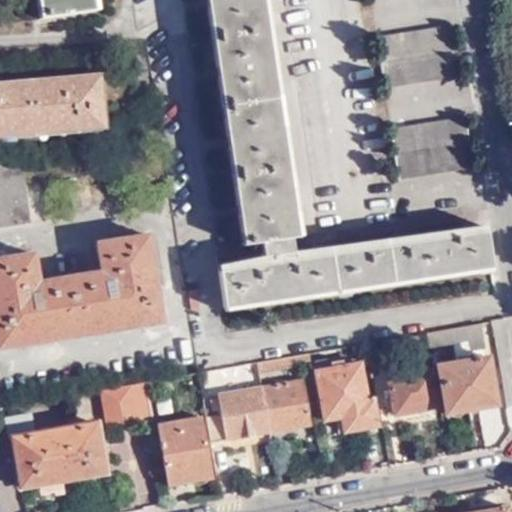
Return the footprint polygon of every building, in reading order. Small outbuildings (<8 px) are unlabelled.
[(36,0),(40,17),(95,8),(93,0),(36,0)] [(223,307),(493,269),(487,232),(295,258),(292,237),(300,236),(265,0),(205,0),(206,3),(217,72),(227,141),(238,209),(243,243),(262,242),(265,263),(218,269),(223,307)] [(459,79),(452,25),(392,33),(400,88),(459,79)] [(0,79),(0,133),(102,124),(98,70),(51,75),(0,79)] [(414,179),(473,169),(465,116),(405,126),(414,179)] [(0,225),(27,221),(19,164),(0,166),(0,225)] [(33,252),(0,257),(0,347),(42,340),(113,329),(161,321),(147,233),(98,241),(101,269),(37,278),(33,252)] [(484,347),(480,322),(424,332),(427,348),(469,340),(470,350),(484,347)] [(427,348),(424,332),(409,335),(411,351),(427,348)] [(411,351),(409,335),(383,340),(387,359),(412,355),(411,351)] [(259,374),(309,365),(307,353),(256,362),(259,374)] [(443,415),(494,407),(486,358),(435,367),(443,415)] [(244,376),(259,374),(256,362),(243,364),(244,376)] [(364,403),(357,364),(315,371),(324,422),(341,419),(343,432),(376,427),(372,402),(364,403)] [(393,414),(431,408),(425,370),(387,378),(393,414)] [(261,387),(269,432),(311,425),(303,379),(261,387)] [(143,382),(146,401),(161,398),(158,380),(143,382)] [(105,435),(151,428),(146,401),(143,382),(97,391),(105,435)] [(208,442),(269,432),(261,387),(217,394),(220,414),(204,417),(208,442)] [(5,420),(18,489),(103,474),(94,423),(28,434),(25,417),(5,420)] [(208,479),(197,420),(156,427),(167,487),(208,479)]
